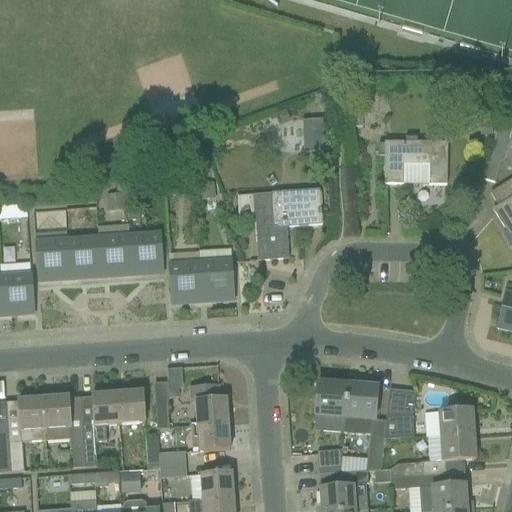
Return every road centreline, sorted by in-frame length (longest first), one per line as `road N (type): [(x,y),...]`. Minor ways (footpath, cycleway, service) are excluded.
road 1 (residential): [(467,370),(482,280),(471,267),(387,251),(346,257),(300,344)]
road 2 (residential): [(267,348),(0,366)]
road 3 (residential): [(300,344),(467,370)]
road 4 (residential): [(274,511),(267,348)]
